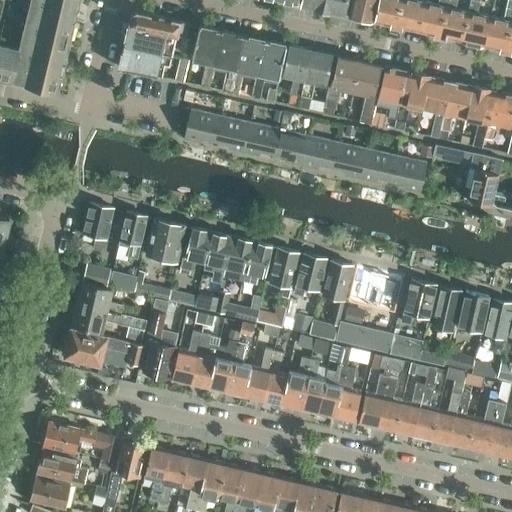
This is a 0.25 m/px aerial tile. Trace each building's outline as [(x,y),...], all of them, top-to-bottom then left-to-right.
[(30,0),(25,24),(71,34),(77,10),(34,0),(30,0)] [(34,0),(77,10),(79,0),(34,0)] [(323,10),(324,0),(302,0),(301,5),(315,8),(323,10)] [(324,0),(323,10),(330,11),(344,14),(347,0),(324,0)] [(351,0),(349,15),(372,21),(377,0),(351,0)] [(390,24),(400,26),(405,0),(378,0),(374,20),(390,24)] [(402,27),(421,31),(428,1),(421,0),(405,0),(400,26),(402,27)] [(421,31),(440,35),(447,0),(439,0),(438,4),(428,1),(421,31)] [(461,40),(462,40),(468,10),(455,7),(456,0),(447,0),(440,35),(461,40)] [(462,40),(484,45),(490,15),(477,12),(480,1),(476,0),(471,0),(469,11),(468,10),(462,40)] [(499,48),(506,50),(511,19),(511,0),(510,7),(506,7),(504,18),(490,15),(484,45),(499,48)] [(186,54),(192,55),(199,24),(181,20),(137,10),(136,10),(130,14),(128,24),(171,33),(190,37),(186,54)] [(71,34),(25,24),(19,49),(65,59),(71,34)] [(169,44),(171,33),(128,24),(125,39),(123,44),(172,55),(174,45),(169,44)] [(214,63),(221,29),(199,24),(192,55),(192,58),(206,61),(201,84),(209,86),(214,63)] [(222,89),(230,91),(243,33),(221,29),(214,63),(227,66),(222,89)] [(244,69),(256,72),(257,72),(265,38),(243,33),(230,91),(239,92),(244,69)] [(257,72),(256,72),(251,95),(260,97),(265,74),(279,77),(286,43),(265,38),(257,72)] [(19,49),(0,44),(0,78),(11,82),(19,49)] [(169,65),(172,55),(123,44),(122,50),(119,66),(162,76),(162,75),(156,73),(159,63),(169,65)] [(289,103),(298,105),(311,49),(289,44),(283,74),(294,77),(291,92),(289,103)] [(19,49),(11,82),(57,93),(65,59),(19,49)] [(311,49),(298,105),(308,108),(311,96),(314,81),(325,84),(332,53),(311,49)] [(340,87),(353,90),(360,60),(338,55),(338,56),(332,85),(329,84),(322,112),(334,115),(340,87)] [(360,60),(353,90),(366,93),(361,113),(373,116),(377,95),(374,94),(381,66),(381,64),(360,60)] [(389,98),(387,107),(398,109),(407,70),(385,65),(378,95),(389,98)] [(178,68),(176,79),(184,81),(186,70),(178,68)] [(404,101),(422,105),(429,74),(407,70),(398,109),(397,115),(394,126),(403,128),(408,106),(403,105),(404,101)] [(431,135),(438,136),(451,79),(429,74),(422,105),(436,108),(431,135)] [(453,112),(466,115),(473,84),(451,79),(438,136),(447,138),(453,112)] [(485,137),(489,120),(488,120),(495,89),(473,84),(466,115),(480,118),(473,144),(482,146),(484,137),(485,137)] [(267,98),(274,100),(276,89),(269,87),(267,98)] [(184,99),(192,101),(195,90),(187,89),(184,99)] [(511,116),(511,92),(495,89),(488,120),(489,120),(507,124),(501,150),(508,152),(511,132),(511,124),(510,124),(511,116)] [(202,136),(215,139),(220,114),(191,108),(184,137),(201,141),(202,136)] [(276,109),(274,119),(281,121),(283,111),(276,109)] [(380,114),(377,125),(394,128),(394,127),(394,126),(397,115),(380,111),(380,114)] [(361,113),(360,121),(371,123),(373,116),(361,113)] [(228,147),(243,150),(250,121),(220,114),(215,139),(229,142),(228,147)] [(261,149),(274,152),(279,128),(250,121),(243,150),(260,154),(261,149)] [(347,124),(345,133),(354,135),(356,126),(347,124)] [(286,160),(302,164),(309,134),(279,128),(274,152),(288,156),(286,160)] [(319,163),(333,166),(338,141),(309,134),(302,164),(318,167),(319,163)] [(345,173),(361,177),(368,148),(338,141),(333,166),(346,169),(345,173)] [(420,155),(433,158),(436,144),(423,141),(420,155)] [(436,144),(433,158),(467,165),(470,151),(437,143),(436,144)] [(378,176),(392,179),(397,154),(368,148),(361,177),(376,181),(378,176)] [(502,158),(489,155),(474,152),(470,168),(475,169),(468,198),(478,200),(477,203),(489,206),(489,203),(492,204),(502,158)] [(397,154),(392,179),(405,182),(403,187),(420,190),(427,161),(397,154)] [(90,201),(83,232),(96,235),(93,247),(104,250),(114,207),(90,201)] [(127,210),(120,239),(131,242),(128,255),(137,257),(147,215),(127,210)] [(0,239),(4,240),(5,234),(9,232),(11,223),(9,220),(9,218),(0,215),(0,239)] [(146,254),(177,261),(186,224),(154,217),(146,254)] [(193,258),(205,261),(212,230),(192,225),(185,255),(183,255),(181,266),(190,269),(193,258)] [(225,266),(232,235),(212,230),(205,261),(216,263),(215,268),(220,269),(221,265),(225,265),(225,266)] [(223,275),(243,279),(252,239),(232,235),(225,266),(223,275)] [(252,239),(243,279),(256,283),(259,273),(265,275),(272,244),(252,239)] [(278,246),(269,281),(282,284),(279,295),(288,297),(299,251),(278,246)] [(294,292),(303,294),(305,285),(319,289),(327,257),(303,252),(294,292)] [(331,323),(338,324),(352,264),(331,258),(322,294),(337,297),(331,323)] [(83,280),(106,286),(110,268),(87,262),(83,280)] [(356,264),(349,296),(396,307),(403,276),(356,264)] [(133,291),(155,296),(168,299),(171,287),(146,281),(148,272),(139,270),(133,291)] [(112,273),(109,285),(129,290),(132,278),(112,273)] [(436,283),(412,277),(402,320),(409,322),(412,312),(428,316),(436,283)] [(79,295),(77,302),(120,312),(122,303),(108,300),(111,287),(82,281),(82,283),(78,285),(76,293),(79,295)] [(435,326),(452,330),(461,289),(440,284),(433,314),(438,315),(435,326)] [(197,293),(171,287),(168,299),(175,301),(184,303),(194,305),(197,293)] [(208,296),(197,293),(194,305),(196,305),(215,310),(219,291),(209,289),(208,296)] [(219,289),(219,291),(215,310),(225,313),(230,292),(219,289)] [(457,325),(481,331),(489,296),(465,290),(457,325)] [(168,299),(155,296),(145,339),(151,340),(144,370),(155,372),(154,375),(164,377),(165,375),(168,375),(175,346),(158,342),(165,311),(172,313),(175,301),(168,299)] [(285,315),(293,317),(297,299),(290,297),(285,315)] [(495,347),(502,349),(511,304),(511,301),(493,297),(484,332),(497,335),(495,347)] [(120,312),(77,302),(76,309),(72,311),(70,319),(73,321),(72,323),(101,330),(104,317),(144,327),(146,318),(135,316),(120,312)] [(234,315),(254,319),(257,308),(237,304),(234,315)] [(138,306),(135,316),(146,318),(148,308),(138,306)] [(347,308),(344,319),(361,323),(364,312),(347,308)] [(256,320),(277,324),(279,314),(259,309),(256,320)] [(195,321),(204,323),(206,313),(197,311),(195,321)] [(206,313),(204,323),(213,325),(215,315),(206,313)] [(310,332),(323,335),(334,337),(335,337),(336,333),(338,324),(313,319),(312,322),(310,329),(310,332)] [(335,338),(389,351),(391,340),(392,336),(393,332),(339,320),(335,338)] [(240,331),(252,334),(254,324),(242,321),(240,331)] [(263,332),(277,336),(279,326),(266,322),(263,332)] [(279,326),(277,336),(276,339),(285,341),(288,328),(279,326)] [(100,362),(104,346),(129,351),(127,360),(140,363),(145,344),(71,327),(69,339),(65,340),(63,348),(66,350),(65,354),(100,362)] [(240,329),(232,327),(230,336),(238,338),(240,329)] [(184,380),(190,381),(202,332),(193,330),(188,349),(179,347),(172,377),(175,378),(176,380),(181,382),(184,380)] [(206,385),(208,386),(218,344),(209,342),(211,334),(202,332),(190,381),(197,383),(198,385),(204,387),(206,385)] [(294,344),(312,348),(315,338),(296,334),(294,344)] [(220,388),(226,390),(238,340),(229,338),(227,346),(218,344),(208,386),(211,386),(212,389),(218,390),(220,388)] [(315,338),(312,348),(321,351),(324,341),(315,338)] [(243,393),(245,394),(252,364),(242,362),(247,343),(238,340),(226,390),(233,391),(235,394),(240,395),(243,393)] [(409,344),(391,340),(389,351),(406,356),(409,344)] [(329,413),(335,415),(347,366),(351,347),(342,345),(333,383),(324,381),(317,411),(319,411),(321,414),(327,415),(329,413)] [(257,397),(263,398),(274,349),(265,347),(261,366),(252,364),(245,394),(247,394),(248,397),(254,398),(257,397)] [(279,402),(281,402),(288,372),(279,370),(283,351),(274,349),(263,398),(269,400),(271,402),(277,403),(279,402)] [(419,358),(432,361),(443,363),(445,356),(421,350),(419,358)] [(448,350),(445,365),(448,365),(466,370),(470,371),(474,356),(448,350)] [(379,366),(390,369),(393,357),(382,354),(379,366)] [(293,405),(299,407),(310,357),(302,355),(297,375),(288,372),(281,402),(283,403),(285,405),(290,407),(293,405)] [(315,410),(317,411),(324,381),(315,379),(319,359),(310,357),(299,407),(306,408),(307,410),(313,412),(315,410)] [(393,357),(390,369),(401,371),(404,359),(393,357)] [(511,362),(502,360),(498,376),(511,379),(511,362)] [(426,377),(429,365),(417,362),(414,374),(426,377)] [(497,367),(474,362),(472,371),(495,376),(497,367)] [(429,437),(431,437),(438,408),(429,405),(438,367),(429,365),(426,377),(425,384),(413,433),(420,435),(421,437),(427,438),(429,437)] [(347,366),(335,415),(342,417),(343,419),(349,420),(351,419),(354,419),(361,389),(351,387),(356,368),(347,366)] [(446,376),(464,380),(466,370),(448,366),(446,376)] [(483,375),(467,372),(464,383),(481,387),(483,375)] [(371,423),(377,425),(389,376),(380,374),(375,393),(365,390),(358,420),(361,421),(363,423),(368,425),(371,423)] [(393,428),(395,429),(402,399),(393,397),(398,378),(389,376),(377,425),(383,426),(385,429),(391,430),(393,428)] [(407,432),(413,433),(425,384),(416,382),(411,401),(402,399),(395,429),(397,429),(399,432),(404,433),(407,432)] [(501,454),(504,454),(511,424),(501,422),(510,384),(501,382),(499,391),(497,401),(486,450),(492,452),(493,454),(499,455),(501,454)] [(443,440),(450,442),(461,392),(452,390),(448,410),(438,408),(431,437),(434,438),(435,440),(441,442),(443,440)] [(465,445),(468,446),(475,416),(465,414),(470,395),(461,392),(450,442),(456,443),(457,446),(463,447),(465,445)] [(479,449),(486,450),(497,401),(488,398),(484,418),(475,416),(468,446),(470,446),(471,449),(477,450),(479,449)] [(94,441),(96,432),(81,428),(48,420),(46,427),(44,429),(42,437),(43,440),(42,443),(75,451),(79,438),(94,441)] [(96,432),(94,441),(104,444),(101,457),(114,460),(115,455),(119,437),(110,435),(96,432)] [(108,487),(104,504),(102,511),(113,511),(119,488),(119,489),(123,472),(139,476),(146,445),(143,445),(141,442),(136,440),(133,442),(122,440),(119,456),(115,455),(114,460),(111,470),(108,486),(108,487)] [(150,498),(158,499),(169,450),(163,449),(162,446),(156,445),(154,447),(151,446),(144,476),(154,478),(150,498)] [(43,448),(41,458),(38,459),(36,466),(39,468),(38,471),(72,479),(77,456),(43,448)] [(172,482),(181,485),(188,455),(185,454),(184,452),(178,450),(176,452),(169,450),(158,499),(168,502),(172,482)] [(186,506),(195,508),(207,459),(200,457),(199,455),(193,454),(191,455),(188,455),(181,485),(191,487),(186,506)] [(99,467),(111,470),(114,460),(101,457),(99,467)] [(209,491),(218,493),(225,463),(223,463),(221,460),(216,459),(213,460),(207,459),(195,508),(204,510),(209,491)] [(224,511),(233,511),(244,468),(238,466),(236,464),(231,462),(228,464),(225,463),(218,493),(228,495),(224,511)] [(242,511),(246,500),(256,502),(263,472),(260,471),(258,469),(253,468),(250,469),(244,468),(233,511),(242,511)] [(263,511),(272,511),(281,476),(275,475),(273,472),(268,471),(265,473),(263,472),(256,502),(265,504),(263,511)] [(37,475),(35,485),(31,486),(30,493),(32,495),(32,498),(66,506),(71,483),(37,475)] [(282,511),(283,508),(293,511),(300,481),(297,480),(295,477),(290,476),(287,478),(281,476),(272,511),(282,511)] [(312,511),(318,485),(312,483),(310,481),(305,480),(302,481),(300,481),(293,511),(298,511),(312,511)] [(93,502),(104,504),(108,487),(97,484),(93,502)] [(318,485),(312,511),(331,511),(337,489),(334,489),(332,486),(327,485),(325,486),(318,485)] [(355,511),(359,494),(353,493),(352,491),(346,489),(344,491),(341,490),(335,511),(355,511)] [(375,511),(378,499),(376,498),(374,496),(369,495),(366,496),(359,494),(355,511),(375,511)] [(394,511),(397,503),(391,502),(389,499),(383,498),(381,500),(378,499),(375,511),(394,511)] [(52,511),(53,511),(33,503),(29,511),(52,511)] [(414,511),(416,508),(413,507),(411,505),(406,503),(403,505),(397,503),(394,511),(414,511)]
